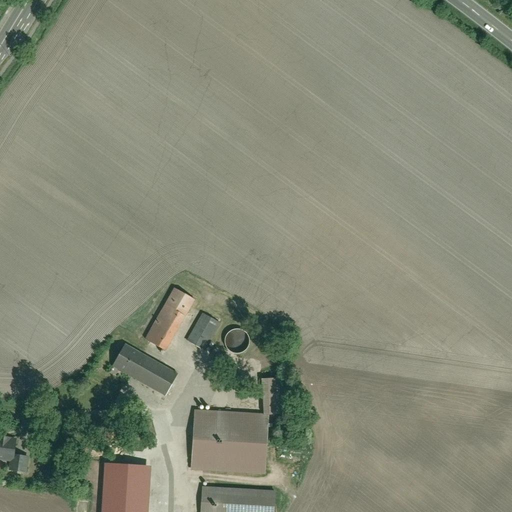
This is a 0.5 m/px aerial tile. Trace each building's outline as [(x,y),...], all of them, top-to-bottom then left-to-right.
[(175,289),(146,340),(164,350),(193,299),(175,289)] [(219,324),(203,315),(188,342),(203,351),(219,324)] [(247,347),(248,345),(247,342),(246,339),(245,337),(243,335),(240,334),(237,333),(235,334),(232,334),(230,336),(228,338),(226,340),(226,343),(226,346),(226,349),(228,351),(230,353),(232,355),(235,355),(237,356),(240,355),(243,354),(245,352),(246,350),(247,347)] [(176,376),(124,346),(112,367),(164,397),(176,376)] [(262,383),(263,417),(282,416),(281,382),(262,383)] [(193,445),(265,450),(267,418),(195,413),(193,445)] [(117,445),(119,433),(106,431),(104,443),(117,445)] [(0,459),(9,461),(12,441),(0,439),(0,459)] [(24,473),(26,458),(12,456),(10,470),(24,473)] [(106,488),(109,472),(100,470),(96,486),(106,488)] [(202,485),(200,511),(274,511),(276,489),(202,485)]
